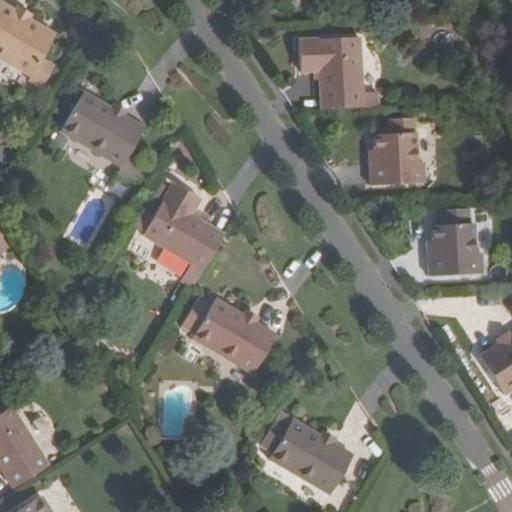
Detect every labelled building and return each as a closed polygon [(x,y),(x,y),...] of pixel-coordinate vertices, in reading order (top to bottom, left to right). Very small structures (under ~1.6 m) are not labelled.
[(29,20),(14,11),(0,3),(0,56),(31,76),(32,74),(45,82),(54,66),(41,59),(55,35),(29,20)] [(16,6),(14,11),(29,20),(32,16),(16,6)] [(321,108),(363,105),(359,36),(298,39),(299,69),(319,68),(321,108)] [(85,91),(63,130),(122,166),(119,172),(136,182),(148,161),(131,151),(145,127),(85,91)] [(369,160),(370,184),(423,180),(422,160),(417,160),(416,132),(415,117),(390,117),(390,133),(374,133),(375,160),(369,160)] [(144,234),(204,270),(225,234),(192,214),(202,198),(175,182),(144,234)] [(427,251),(427,274),(481,272),(480,251),(474,252),(473,222),(470,223),(469,208),(441,209),(442,224),(432,224),(433,251),(427,251)] [(196,333),(194,337),(254,373),(277,335),(216,299),(212,307),(199,299),(183,325),(196,333)] [(511,334),(479,356),(502,393),(511,387),(511,334)] [(0,466),(14,489),(50,466),(12,407),(0,414),(0,466)] [(354,456),(294,421),(290,427),(277,419),(262,445),(275,452),(271,458),(332,494),(354,456)] [(19,511),(51,511),(42,498),(19,511)]
